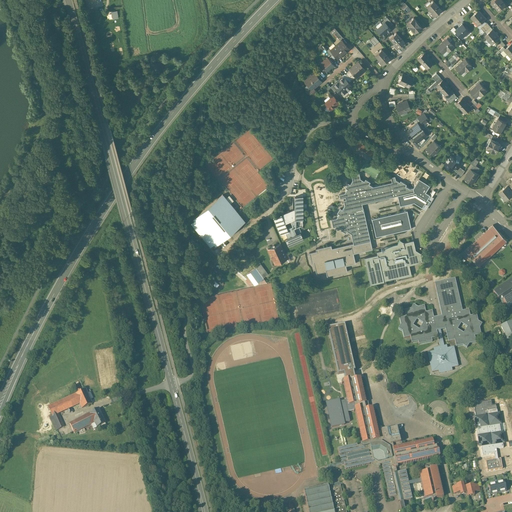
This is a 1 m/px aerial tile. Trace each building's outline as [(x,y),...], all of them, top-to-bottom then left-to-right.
[(441,10),(433,0),(426,6),(434,15),(441,10)] [(506,4),(501,0),(493,0),(491,2),(499,10),(506,4)] [(407,5),(402,9),(406,14),(410,10),(407,5)] [(478,10),(470,17),(471,17),(478,25),(477,25),(478,26),(486,18),(478,10)] [(421,27),(413,17),(407,23),(415,32),(421,27)] [(390,29),(384,22),(376,29),(382,36),(390,29)] [(486,22),(480,27),(484,32),(485,31),(490,27),(486,22)] [(487,33),(484,36),(492,44),(491,44),(500,37),(492,29),(487,33)] [(343,37),(337,31),(334,33),(340,40),(343,37)] [(404,42),(396,32),(390,38),(398,47),(404,42)] [(447,38),(437,47),(443,53),(448,49),(450,50),(454,47),(452,45),(453,44),(447,38)] [(371,41),(369,39),(366,42),(371,48),(374,45),(371,41)] [(349,48),(341,40),(336,45),(343,53),(349,48)] [(343,53),(336,45),(330,50),(337,58),(343,53)] [(390,58),(382,49),(375,55),(383,64),(390,58)] [(433,63),(424,53),(418,59),(426,69),(433,63)] [(327,58),(324,60),(323,62),(321,64),(321,65),(326,71),(331,67),(330,66),(333,64),(327,58)] [(466,58),(456,67),(461,74),(467,69),(471,65),(466,58)] [(355,66),(350,70),(355,76),(359,73),(360,73),(363,71),(363,69),(364,69),(358,62),(354,65),(355,66)] [(355,76),(350,70),(345,74),(351,80),(355,76)] [(321,81),(314,72),(304,80),(310,88),(312,89),(313,88),(321,81)] [(413,78),(402,74),(398,82),(408,87),(413,78)] [(351,86),(343,76),(340,78),(337,80),(346,90),(351,86)] [(346,90),(337,80),(335,82),(335,83),(333,85),(341,95),(346,90)] [(451,90),(442,80),(438,84),(436,86),(445,95),(451,90)] [(436,81),(429,88),(431,90),(433,87),(434,87),(436,86),(438,84),(436,81)] [(479,82),(469,91),(475,98),(481,93),(485,89),(479,82)] [(333,96),(325,103),(330,110),(331,109),(332,109),(335,107),(335,105),(339,102),(335,99),(333,96)] [(462,98),(456,103),(465,113),(471,108),(462,98)] [(406,100),(396,105),(400,114),(410,109),(406,100)] [(500,114),(491,109),(489,112),(493,115),(494,114),(499,117),(498,118),(499,117),(500,114)] [(423,113),(417,117),(423,124),(430,118),(431,119),(433,117),(428,113),(426,115),(423,113)] [(498,118),(492,128),(496,130),(495,133),(498,135),(500,135),(500,133),(500,132),(506,122),(498,118)] [(423,130),(417,123),(408,130),(414,138),(423,130)] [(501,145),(491,139),(486,148),(496,153),(501,145)] [(358,140),(355,145),(372,156),(376,152),(358,140)] [(440,148),(433,141),(425,149),(433,156),(440,148)] [(459,162),(451,156),(444,165),(452,171),(459,162)] [(478,161),(473,158),(470,163),(475,166),(478,161)] [(478,174),(470,169),(464,179),(472,184),(478,174)] [(373,186),(369,184),(370,182),(365,179),(364,181),(360,178),(359,173),(351,175),(352,180),(350,184),(348,183),(345,187),(347,189),(344,193),(339,194),(340,198),(346,197),(347,199),(343,200),(344,205),(342,209),(340,208),(337,213),(339,214),(336,218),(331,219),(333,227),(338,225),(342,228),(341,230),(345,233),(347,231),(351,234),(353,243),(353,245),(370,241),(362,204),(392,197),(391,190),(390,190),(389,183),(373,186)] [(409,189),(405,186),(406,185),(400,181),(399,182),(395,180),(395,176),(390,177),(392,182),(389,183),(390,190),(391,190),(392,197),(397,196),(399,206),(414,203),(422,208),(425,204),(427,205),(430,201),(427,200),(430,195),(425,192),(429,186),(419,179),(413,188),(409,189)] [(511,195),(511,192),(507,186),(499,192),(502,196),(503,196),(506,200),(511,195)] [(244,221),(222,194),(193,218),(195,220),(191,223),(196,229),(210,247),(214,244),(215,245),(244,221)] [(292,210),(286,213),(281,215),(280,214),(274,217),(280,233),(285,231),(287,238),(286,239),(288,245),(302,239),(300,233),(296,234),(293,228),(295,228),(295,227),(295,219),(302,219),(302,197),(294,197),(295,209),(292,210)] [(407,210),(371,218),(375,236),(411,229),(407,210)] [(493,225),(465,250),(479,266),(507,240),(493,225)] [(397,244),(384,247),(385,249),(376,251),(377,254),(364,257),(370,284),(384,281),(383,281),(396,278),(396,279),(411,275),(409,265),(422,262),(421,259),(423,255),(415,250),(413,240),(404,242),(400,240),(397,244)] [(353,243),(331,248),(331,245),(315,248),(316,251),(309,252),(311,263),(313,262),(316,273),(317,273),(316,272),(320,271),(321,272),(321,271),(325,270),(327,276),(327,275),(331,274),(332,274),(336,273),(337,273),(337,272),(341,271),(341,272),(342,272),(342,271),(346,270),(346,272),(347,272),(346,265),(355,263),(353,253),(372,249),(370,241),(353,245),(353,243)] [(280,244),(267,249),(268,249),(275,264),(289,258),(287,253),(285,254),(284,251),(283,251),(280,244)] [(260,280),(253,270),(247,274),(249,277),(251,276),(255,281),(258,278),(259,280),(260,280)] [(444,346),(440,329),(445,329),(448,342),(455,340),(456,346),(463,345),(467,348),(470,344),(476,342),(475,336),(481,334),(479,326),(482,323),(477,321),(477,314),(470,316),(469,309),(462,310),(455,278),(434,283),(441,315),(433,317),(432,310),(425,312),(424,306),(417,307),(413,304),(411,308),(404,310),(405,316),(399,318),(400,324),(398,328),(403,331),(403,338),(410,337),(411,342),(418,341),(418,344),(432,341),(432,338),(438,337),(440,347),(433,348),(434,351),(427,352),(432,371),(438,370),(439,373),(452,370),(451,367),(458,365),(453,347),(447,348),(446,346),(444,346)] [(511,304),(511,279),(493,293),(497,300),(501,298),(506,306),(509,304),(511,306),(511,304)] [(321,307),(322,313),(334,310),(333,302),(340,300),(338,295),(288,304),(291,319),(317,314),(316,308),(321,307)] [(511,322),(511,321),(501,325),(507,339),(508,339),(509,339),(511,338),(511,337),(511,322)] [(315,339),(307,341),(316,379),(324,377),(315,339)] [(362,407),(365,406),(364,403),(366,402),(361,377),(350,379),(350,378),(342,380),(342,382),(342,384),(344,384),(347,400),(348,405),(353,404),(353,408),(362,406),(362,407)] [(87,391),(76,396),(81,405),(83,410),(93,405),(87,391)] [(76,396),(49,408),(52,416),(53,418),(59,415),(81,405),(76,396)] [(348,405),(347,400),(339,402),(339,401),(327,403),(332,427),(344,425),(344,423),(350,422),(348,412),(354,411),(354,410),(353,408),(353,404),(348,405)] [(487,472),(502,469),(501,459),(498,460),(496,449),(503,448),(502,444),(504,444),(502,433),(501,433),(499,425),(501,424),(499,414),(497,414),(496,405),(492,406),(491,400),(473,403),(476,418),(474,418),(476,428),(478,428),(479,437),(478,437),(479,448),(481,447),(482,456),(494,454),(495,460),(485,462),(487,472)] [(366,406),(365,406),(362,407),(362,406),(353,408),(354,410),(354,411),(353,412),(355,412),(361,443),(360,443),(360,445),(357,446),(357,444),(337,448),(340,463),(343,462),(344,469),(370,464),(370,463),(371,462),(375,466),(381,465),(388,498),(399,495),(400,501),(412,499),(409,484),(408,481),(406,470),(397,471),(396,467),(398,467),(397,465),(435,456),(436,458),(438,458),(440,455),(438,448),(437,448),(436,444),(433,444),(432,438),(400,445),(399,440),(389,442),(385,440),(384,433),(385,433),(384,429),(378,431),(373,407),(367,408),(366,406)] [(106,424),(100,411),(91,415),(95,424),(97,428),(106,424)] [(64,427),(59,415),(53,418),(52,416),(50,418),(56,431),(64,427)] [(91,415),(71,424),(75,433),(92,425),(95,424),(91,415)] [(120,434),(118,434),(117,435),(116,436),(115,436),(115,437),(114,437),(114,438),(114,439),(114,440),(114,441),(114,442),(114,443),(115,444),(115,445),(116,446),(117,446),(117,447),(118,447),(119,447),(120,447),(122,447),(123,447),(124,446),(125,445),(126,444),(126,443),(127,442),(127,441),(127,440),(126,439),(126,438),(126,437),(125,436),(124,436),(124,435),(123,435),(122,434),(120,434)] [(426,472),(419,473),(420,479),(408,481),(409,484),(421,482),(424,498),(431,497),(432,500),(435,498),(443,496),(437,466),(425,468),(426,472)] [(504,481),(488,485),(490,496),(506,492),(504,481)] [(456,485),(455,486),(457,493),(460,492),(460,494),(466,493),(467,496),(474,495),(473,492),(476,491),(474,485),(474,483),(464,486),(463,482),(456,484),(456,485)] [(332,484),(304,490),(304,494),(299,495),(303,511),(346,511),(340,485),(333,487),(332,484)]
